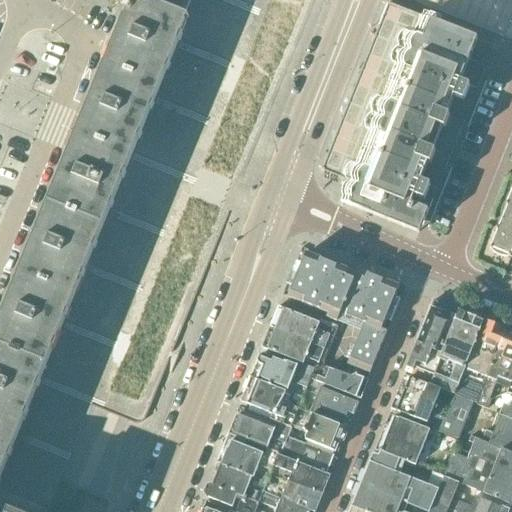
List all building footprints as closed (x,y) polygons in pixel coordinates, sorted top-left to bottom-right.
[(136,0),(136,1),(184,21),(192,0),(136,0)] [(184,21),(136,1),(133,9),(129,20),(126,27),(120,25),(116,37),(121,39),(108,70),(155,91),(184,21)] [(481,64),(479,63),(469,59),(478,39),(388,3),(322,171),(347,181),(346,182),(345,183),(343,185),(343,187),(342,189),(342,190),(342,191),(342,193),(343,196),(340,202),(420,235),(427,218),(429,211),(412,204),(415,196),(424,200),(431,185),(438,187),(445,170),(445,169),(471,103),(464,100),(470,86),(477,89),(483,73),(484,72),(484,70),(484,69),(483,67),(483,66),(482,65),(481,64)] [(80,139),(128,157),(155,91),(108,70),(98,95),(93,93),(88,105),(93,108),(80,139)] [(53,205),(101,225),(128,157),(80,139),(70,164),(64,162),(59,174),(65,177),(53,205)] [(511,188),(495,229),(497,230),(489,248),(510,257),(511,252),(511,188)] [(25,274),(72,294),(101,225),(53,205),(41,233),(36,231),(31,244),(36,246),(25,274)] [(341,314),(366,324),(350,364),(370,372),(386,331),(382,329),(399,286),(358,270),(354,279),(345,275),(348,270),(306,253),(288,298),(339,319),(341,314)] [(0,334),(0,344),(44,363),(72,294),(25,274),(13,302),(7,300),(3,312),(8,315),(0,334)] [(406,369),(406,372),(431,382),(459,311),(433,301),(406,369)] [(271,327),(324,349),(330,335),(317,330),(320,323),(279,307),(271,327)] [(430,385),(441,390),(443,391),(454,395),(484,322),(459,311),(431,382),(432,382),(430,385)] [(456,396),(477,405),(507,331),(484,322),(454,395),(456,396)] [(263,347),(303,364),(306,358),(319,363),(324,349),(271,327),(263,347)] [(477,405),(487,409),(492,400),(490,399),(496,384),(509,389),(508,393),(509,393),(511,387),(511,383),(511,380),(511,332),(507,331),(477,405)] [(0,428),(15,434),(44,363),(0,344),(0,428)] [(263,366),(257,380),(287,392),(297,368),(264,354),(259,355),(257,361),(260,365),(263,366)] [(315,368),(303,364),(295,383),(307,388),(311,379),(315,368)] [(320,370),(315,368),(311,379),(323,384),(360,399),(368,380),(358,375),(352,378),(322,366),(320,370)] [(437,400),(441,390),(430,385),(432,382),(431,382),(406,372),(404,375),(391,408),(434,425),(433,429),(457,439),(472,404),(487,409),(477,405),(456,396),(447,418),(432,413),(434,408),(438,410),(441,401),(437,400)] [(318,395),(310,414),(313,415),(343,426),(348,412),(355,415),(359,402),(321,387),(323,384),(311,379),(307,388),(308,388),(307,390),(318,395)] [(296,417),(299,409),(298,409),(299,408),(287,403),(291,393),(287,392),(257,380),(251,395),(245,392),(241,402),(272,414),(270,419),(282,424),(291,428),(291,427),(296,417)] [(511,418),(511,394),(509,393),(508,393),(511,394),(511,403),(510,409),(504,407),(501,414),(511,418)] [(345,427),(343,426),(313,415),(310,414),(299,409),(296,417),(291,427),(291,428),(306,432),(308,433),(305,439),(308,440),(307,444),(334,455),(335,451),(339,442),(340,442),(344,440),(347,435),(345,431),(344,430),(345,427)] [(271,450),(281,454),(282,450),(269,444),(276,426),(244,413),(235,435),(246,440),(268,448),(271,450)] [(443,477),(458,483),(511,505),(511,502),(511,418),(501,414),(489,444),(471,438),(469,442),(474,444),(467,460),(452,454),(443,477)] [(394,417),(380,451),(405,461),(415,465),(429,430),(394,417)] [(291,428),(282,424),(275,440),(285,444),(288,437),(291,428)] [(0,469),(15,434),(0,428),(0,469)] [(261,465),(272,469),(273,466),(274,466),(278,454),(280,455),(281,454),(271,450),(269,457),(265,455),(266,454),(243,445),(246,440),(235,435),(229,433),(217,463),(221,465),(252,477),(253,477),(259,463),(261,464),(261,465)] [(285,444),(282,450),(281,454),(280,455),(326,474),(334,455),(307,444),(288,437),(285,444)] [(375,450),(370,462),(396,472),(399,465),(403,466),(405,461),(380,451),(375,450)] [(330,475),(326,474),(280,455),(278,454),(274,466),(273,466),(272,469),(270,473),(323,494),(330,475)] [(436,489),(442,476),(432,472),(427,485),(400,475),(405,461),(403,466),(399,465),(396,472),(370,462),(361,484),(428,511),(432,502),(435,495),(435,494),(437,489),(436,489)] [(255,511),(256,511),(259,503),(255,502),(259,491),(247,487),(252,477),(221,465),(213,485),(208,485),(205,493),(209,497),(233,506),(236,499),(244,502),(245,498),(248,499),(245,506),(239,504),(236,511),(255,511)] [(263,492),(313,511),(315,511),(323,494),(270,473),(269,475),(280,479),(278,486),(267,482),(263,492)] [(454,494),(458,483),(443,477),(442,476),(436,489),(437,489),(435,494),(435,495),(432,502),(455,511),(508,511),(509,510),(471,494),(470,497),(459,492),(458,495),(454,494)] [(361,484),(352,506),(366,511),(401,511),(399,511),(402,502),(427,511),(428,511),(361,484)] [(313,511),(263,492),(259,501),(276,508),(274,511),(313,511)] [(455,511),(432,502),(428,511),(455,511)]
